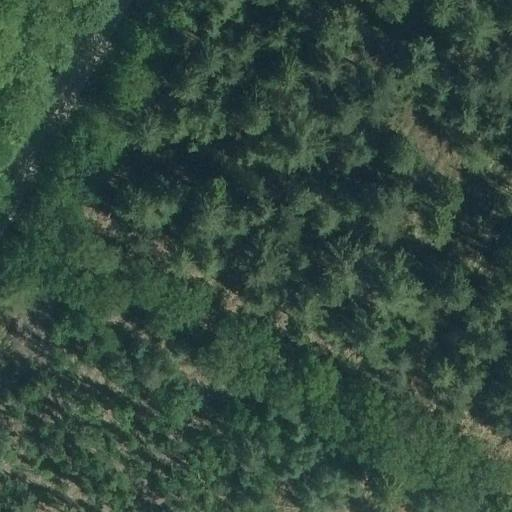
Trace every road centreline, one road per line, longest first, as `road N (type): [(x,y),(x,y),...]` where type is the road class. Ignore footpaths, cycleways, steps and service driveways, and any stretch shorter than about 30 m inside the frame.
road 1 (track): [(511,490),(11,209)]
road 2 (track): [(0,203),(114,0)]
